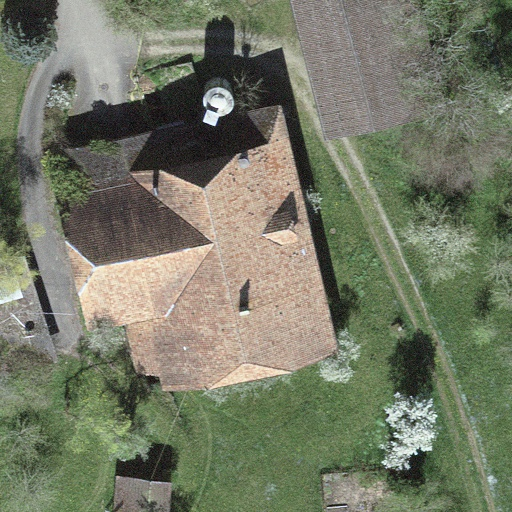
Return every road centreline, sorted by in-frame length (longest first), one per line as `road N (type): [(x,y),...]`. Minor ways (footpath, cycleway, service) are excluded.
road 1 (track): [(67,0),(38,190),(60,306),(224,511)]
road 2 (track): [(480,511),(442,374),(349,172),(271,61)]
